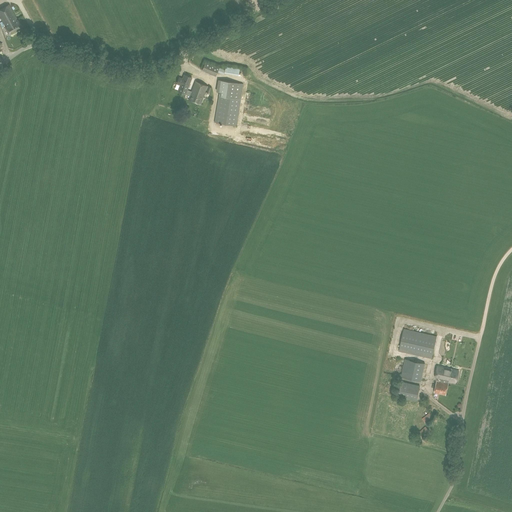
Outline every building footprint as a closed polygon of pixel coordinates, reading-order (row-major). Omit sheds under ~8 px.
[(9,34),(22,27),(18,20),(18,21),(9,5),(0,9),(0,16),(6,27),(5,27),(9,34)] [(225,73),(240,75),(241,69),(227,67),(226,69),(220,68),(219,73),(225,74),(225,73)] [(192,91),(187,90),(191,78),(184,76),(178,92),(185,94),(190,96),(189,100),(200,104),(205,91),(210,93),(212,87),(195,81),(192,91)] [(236,126),(243,84),(220,80),(218,91),(220,92),(214,122),(236,126)] [(432,358),(437,336),(404,329),(399,351),(432,358)] [(401,376),(421,381),(425,363),(405,359),(401,376)] [(435,377),(438,378),(449,381),(456,382),(459,370),(438,365),(435,377)] [(438,378),(434,393),(446,395),(449,381),(438,378)] [(417,400),(420,385),(400,381),(397,396),(417,400)] [(422,419),(426,423),(434,417),(430,413),(422,419)] [(418,433),(423,438),(430,431),(425,426),(418,433)]
